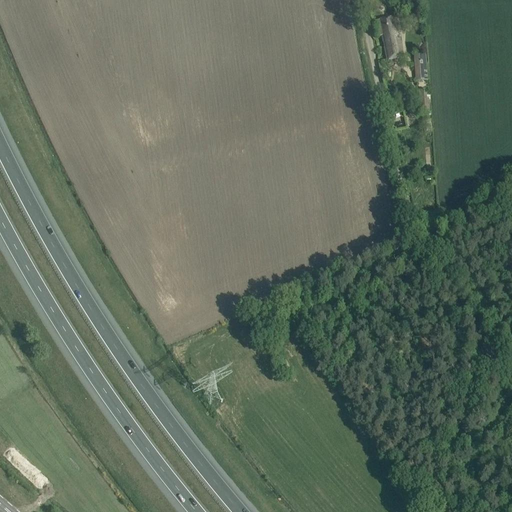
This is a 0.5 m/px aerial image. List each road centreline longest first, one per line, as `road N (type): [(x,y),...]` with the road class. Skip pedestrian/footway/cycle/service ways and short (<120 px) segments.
road 1 (motorway): [(238,511),(122,359),(33,211),(0,139)]
road 2 (motorway): [(0,219),(93,374),(197,511)]
road 3 (track): [(511,383),(419,239)]
road 4 (track): [(419,239),(378,83)]
